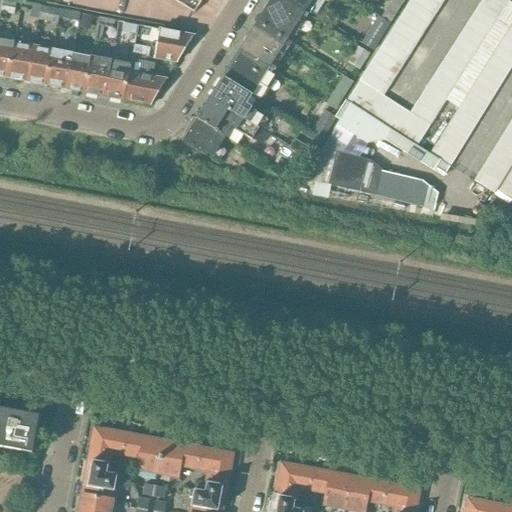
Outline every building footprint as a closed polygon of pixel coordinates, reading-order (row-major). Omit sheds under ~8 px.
[(4,0),(2,0),(0,11),(0,13),(13,16),(16,2),(4,0)] [(171,0),(193,13),(195,15),(203,0),(171,0)] [(283,0),(272,0),(258,23),(286,41),(304,13),(283,0)] [(283,0),(304,13),(312,0),(283,0)] [(367,0),(363,7),(378,17),(390,24),(405,0),(392,0),(385,11),(368,0),(367,0)] [(429,0),(410,0),(410,1),(434,17),(441,7),(429,0)] [(483,0),(482,0),(477,9),(498,22),(504,13),(483,0)] [(483,0),(504,13),(510,3),(505,0),(483,0)] [(410,1),(403,11),(428,27),(434,17),(410,1)] [(511,4),(510,3),(504,13),(498,22),(492,32),(486,41),(480,50),(474,59),(468,69),(462,78),(456,87),(450,97),(447,101),(459,109),(462,105),(468,95),(474,86),(480,76),(486,67),(492,58),(498,49),(504,39),(510,30),(511,26),(511,4)] [(32,5),(30,19),(38,20),(41,7),(32,5)] [(41,7),(38,20),(53,23),(55,10),(41,7)] [(471,18),(492,32),(498,22),(477,9),(471,18)] [(403,11),(397,21),(421,37),(428,27),(403,11)] [(64,12),(62,20),(78,23),(79,15),(80,15),(64,12)] [(90,30),(92,18),(79,15),(78,23),(77,27),(90,30)] [(360,45),(373,52),(390,24),(378,17),(360,45)] [(99,18),(97,27),(117,31),(118,22),(99,18)] [(465,27),(486,41),(492,32),(471,18),(465,27)] [(397,21),(390,31),(415,47),(421,37),(397,21)] [(118,22),(117,31),(135,35),(137,26),(118,22)] [(258,23),(240,51),(269,69),(286,41),(258,23)] [(459,37),(480,50),(486,41),(465,27),(459,37)] [(155,59),(177,64),(194,37),(160,31),(155,59)] [(390,31),(384,41),(409,57),(415,47),(390,31)] [(459,37),(453,46),(474,59),(480,50),(459,37)] [(511,44),(504,39),(498,49),(511,57),(511,44)] [(0,40),(0,77),(8,79),(15,44),(0,40)] [(384,41),(378,51),(402,67),(409,57),(384,41)] [(33,47),(15,44),(8,79),(27,83),(33,47)] [(134,45),(132,55),(140,56),(148,58),(150,49),(134,45)] [(447,55),(468,69),(474,59),(453,46),(447,55)] [(52,51),(33,47),(27,83),(46,86),(52,51)] [(358,47),(347,64),(360,71),(370,55),(358,47)] [(511,67),(511,57),(498,49),(492,58),(511,69),(511,67)] [(52,51),(46,86),(65,90),(72,54),(52,51)] [(240,51),(224,78),(251,95),(260,101),(269,89),(260,83),(269,69),(240,51)] [(378,51),(371,61),(396,77),(402,67),(378,51)] [(72,54),(65,90),(84,94),(91,58),(72,54)] [(441,64),(462,78),(468,69),(447,55),(441,64)] [(110,61),(91,58),(84,94),(104,98),(110,61)] [(511,69),(492,58),(486,67),(505,79),(511,69)] [(110,61),(104,98),(123,101),(130,65),(110,61)] [(130,65),(123,101),(151,107),(167,81),(166,80),(153,78),(155,66),(131,61),(130,65)] [(371,61),(365,71),(389,87),(396,77),(371,61)] [(435,74),(456,87),(462,78),(441,64),(435,74)] [(505,79),(486,67),(480,76),(499,88),(505,79)] [(365,71),(358,81),(383,97),(389,87),(365,71)] [(429,84),(450,97),(456,87),(435,74),(429,84)] [(499,88),(480,76),(474,86),(493,98),(499,88)] [(343,77),(326,105),(337,112),(339,108),(338,107),(353,83),(343,77)] [(224,78),(211,99),(258,128),(265,117),(245,105),(251,95),(224,78)] [(352,91),(345,102),(349,104),(384,125),(396,105),(383,97),(358,81),(352,91)] [(429,84),(422,94),(443,107),(447,101),(450,97),(429,84)] [(493,98),(474,86),(468,95),(488,107),(493,98)] [(422,94),(416,104),(437,117),(443,107),(422,94)] [(488,107),(468,95),(462,105),(481,117),(488,107)] [(211,99),(198,120),(238,145),(244,135),(251,140),(252,138),(263,145),(269,135),(258,128),(211,99)] [(442,177),(449,167),(430,154),(418,146),(384,125),(349,104),(336,125),(365,144),(383,141),(441,177),(442,177)] [(431,127),(437,117),(416,104),(409,114),(431,127)] [(396,105),(384,125),(418,146),(424,137),(431,127),(409,114),(396,105)] [(462,105),(459,109),(455,115),(475,127),(481,117),(462,105)] [(469,137),(475,127),(455,115),(449,125),(469,137)] [(198,120),(184,142),(201,152),(202,149),(213,155),(224,138),(237,146),(238,145),(198,120)] [(463,147),(469,137),(449,125),(442,135),(463,147)] [(511,136),(505,132),(499,142),(511,149),(511,136)] [(456,158),(463,147),(442,135),(436,145),(456,158)] [(492,152),(511,163),(511,149),(499,142),(492,152)] [(450,168),(456,158),(436,145),(430,154),(449,167),(450,168)] [(507,175),(509,172),(511,166),(511,163),(492,152),(486,162),(507,175)] [(336,153),(328,186),(334,187),(331,197),(409,215),(411,205),(429,210),(434,190),(422,182),(421,182),(380,172),(381,170),(369,160),(336,153)] [(480,172),(501,185),(503,182),(507,175),(486,162),(480,172)] [(495,195),(497,191),(501,185),(480,172),(474,182),(495,195)] [(511,174),(509,172),(507,175),(503,182),(511,187),(511,174)] [(511,187),(503,182),(501,185),(497,191),(511,200),(511,187)] [(0,448),(32,455),(32,454),(38,421),(39,417),(0,409),(0,448)] [(124,456),(128,435),(124,435),(123,433),(118,432),(115,433),(94,429),(88,461),(108,465),(110,453),(124,456)] [(157,474),(163,444),(149,441),(144,440),(144,439),(128,435),(124,456),(139,459),(137,470),(157,474)] [(196,469),(199,449),(185,446),(178,446),(178,447),(163,444),(157,474),(178,478),(180,466),(196,469)] [(199,449),(196,469),(209,472),(207,483),(227,487),(232,455),(212,452),(210,450),(205,448),(203,450),(199,449)] [(88,461),(82,496),(112,501),(117,477),(119,468),(108,465),(88,461)] [(276,496),(305,502),(306,491),(310,491),(314,471),(312,471),(310,468),(304,467),(301,469),(282,465),(276,496)] [(314,471),(310,491),(327,494),(324,506),(344,510),(350,480),(337,477),(330,474),(314,471)] [(350,480),(344,510),(353,511),(371,511),(373,503),(382,505),(386,485),(371,482),(364,482),(364,483),(350,480)] [(221,511),(227,487),(207,483),(196,481),(195,491),(190,511),(221,511)] [(386,485),(382,505),(396,507),(394,511),(414,511),(419,491),(399,487),(397,485),(392,484),(389,485),(386,485)] [(144,485),(142,496),(153,498),(155,487),(144,485)] [(164,500),(166,489),(155,487),(153,498),(164,500)] [(82,496),(79,511),(110,511),(112,501),(82,496)] [(276,496),(272,511),(304,511),(303,511),(305,502),(276,496)] [(149,501),(138,499),(136,509),(147,511),(149,501)] [(465,511),(499,511),(501,507),(499,506),(496,503),(490,502),(487,504),(468,500),(465,511)] [(166,504),(155,502),(154,509),(165,511),(166,504)]
